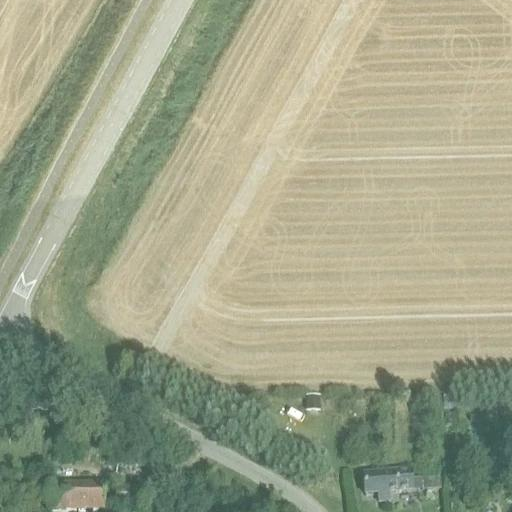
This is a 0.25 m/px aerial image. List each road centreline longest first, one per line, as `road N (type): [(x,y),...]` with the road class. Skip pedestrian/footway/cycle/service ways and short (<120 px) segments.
road 1 (tertiary): [(0,329),(179,0)]
road 2 (residential): [(315,511),(67,374)]
